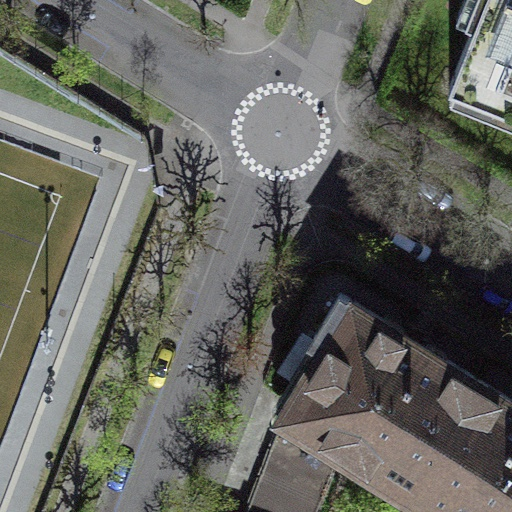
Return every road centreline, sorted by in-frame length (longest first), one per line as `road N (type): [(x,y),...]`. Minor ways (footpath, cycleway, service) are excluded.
road 1 (residential): [(279,128),(131,511)]
road 2 (residential): [(279,128),(511,270)]
road 3 (residential): [(73,0),(279,128)]
road 4 (residential): [(331,0),(279,128)]
